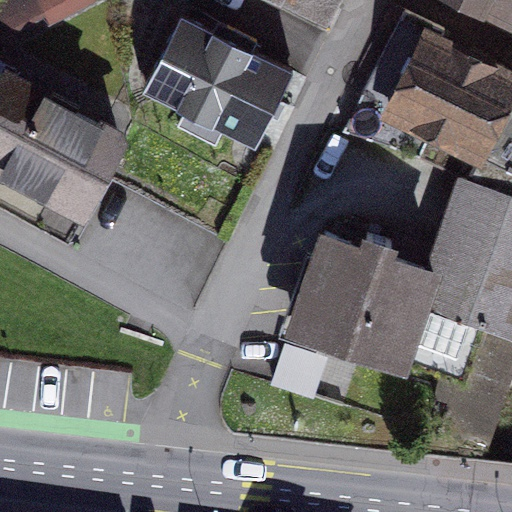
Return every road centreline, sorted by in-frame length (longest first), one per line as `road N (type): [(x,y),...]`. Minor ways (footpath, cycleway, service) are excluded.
road 1 (residential): [(180,483),(200,373),(380,0)]
road 2 (residential): [(426,511),(180,483)]
road 3 (residential): [(180,483),(0,463)]
